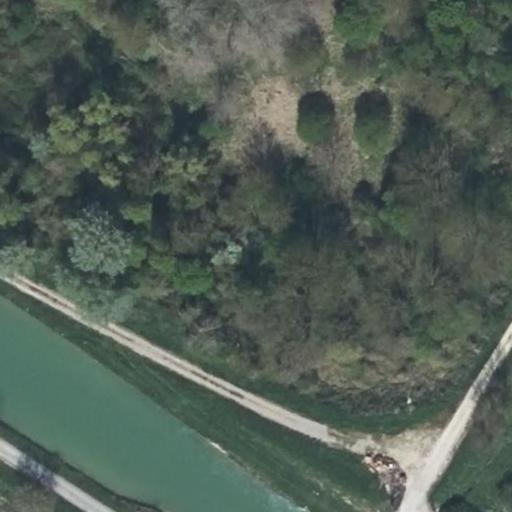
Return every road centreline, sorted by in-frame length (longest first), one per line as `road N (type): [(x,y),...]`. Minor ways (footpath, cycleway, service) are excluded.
road 1 (track): [(401,510),(0,261)]
road 2 (track): [(400,511),(511,329)]
